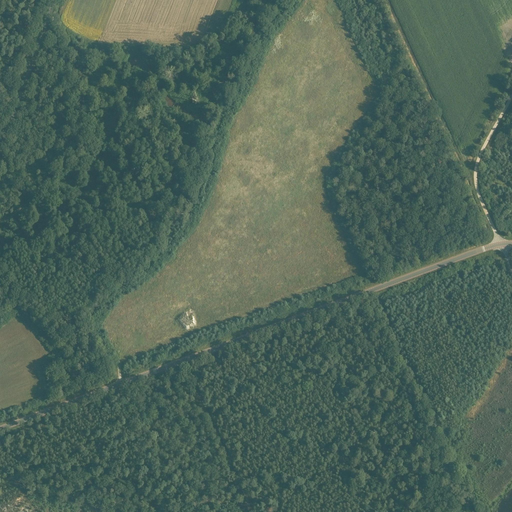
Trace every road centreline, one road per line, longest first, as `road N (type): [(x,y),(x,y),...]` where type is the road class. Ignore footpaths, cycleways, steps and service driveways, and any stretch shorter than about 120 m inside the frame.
road 1 (unclassified): [(0,429),(501,244)]
road 2 (track): [(251,511),(184,360)]
road 3 (track): [(501,244),(475,172),(511,96)]
